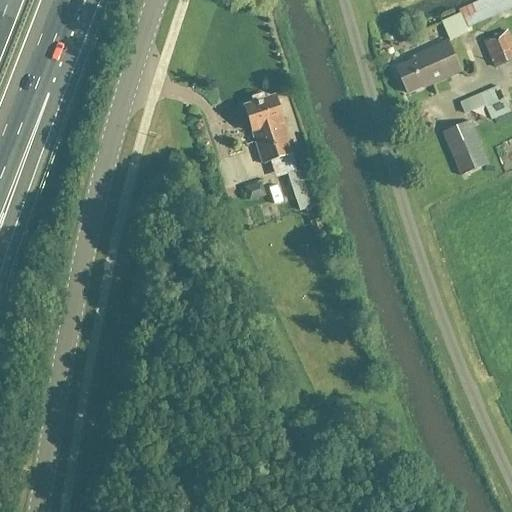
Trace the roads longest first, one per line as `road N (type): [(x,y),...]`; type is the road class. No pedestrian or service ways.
road 1 (unclassified): [(37,511),(95,199),(156,0)]
road 2 (unclassified): [(511,482),(437,310),(342,0)]
road 3 (motorway): [(0,252),(21,189),(15,118)]
road 4 (motorway): [(15,118),(61,0)]
